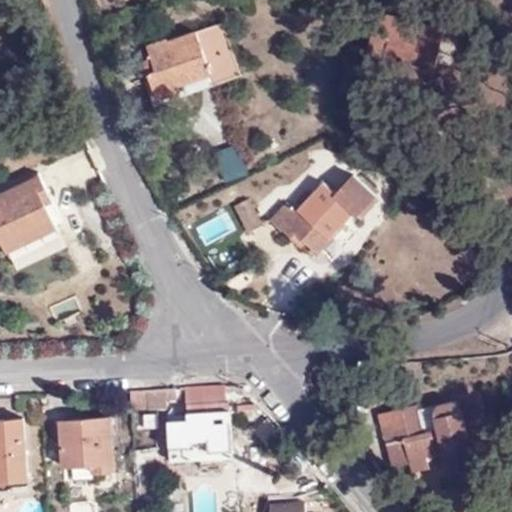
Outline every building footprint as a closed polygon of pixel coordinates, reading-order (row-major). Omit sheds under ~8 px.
[(443,29),(377,10),(364,51),(380,56),(373,86),(424,99),(443,29)] [(146,45),(150,57),(154,68),(147,71),(158,102),(239,76),(221,22),(167,40),(165,37),(146,45)] [(154,68),(150,57),(137,61),(152,104),(158,102),(147,71),(154,68)] [(40,192),(46,189),(38,173),(0,191),(0,235),(4,243),(36,228),(40,234),(56,225),(45,203),(40,192)] [(293,231),(305,242),(315,250),(349,211),(355,216),(373,195),(349,173),(333,191),(321,180),(295,210),(286,200),(269,219),(289,236),(293,231)] [(52,199),(46,189),(40,192),(45,203),(52,199)] [(246,197),(233,204),(247,231),(260,223),(246,197)] [(36,228),(4,243),(7,250),(40,234),(36,228)] [(300,246),(305,242),(293,231),(289,236),(300,246)] [(227,382),(187,383),(188,417),(183,418),(183,404),(167,405),(171,461),(190,461),(190,446),(208,445),(233,442),(230,399),(228,398),(227,382)] [(149,385),(132,386),(133,406),(150,404),(149,385)] [(470,446),(462,409),(459,410),(456,403),(450,398),(417,405),(416,403),(379,411),(391,460),(395,463),(409,460),(412,471),(430,467),(427,453),(443,450),(447,470),(475,464),(470,446)] [(484,404),(462,409),(470,446),(491,440),(484,404)] [(92,464),(118,462),(114,415),(59,418),(62,467),(92,464)] [(0,480),(29,479),(25,416),(0,417),(0,480)] [(208,459),(208,445),(190,446),(190,461),(208,459)] [(117,470),(118,462),(92,464),(93,472),(117,470)] [(307,511),(307,501),(271,504),(271,511),(307,511)]
